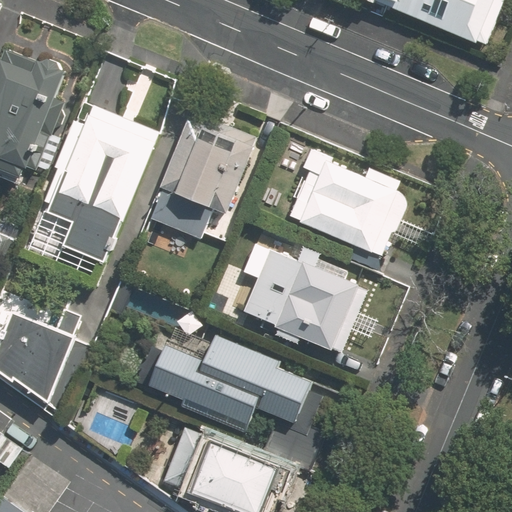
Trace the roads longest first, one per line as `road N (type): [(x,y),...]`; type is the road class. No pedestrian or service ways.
road 1 (residential): [(165,0),(511,145)]
road 2 (residential): [(511,278),(415,511)]
